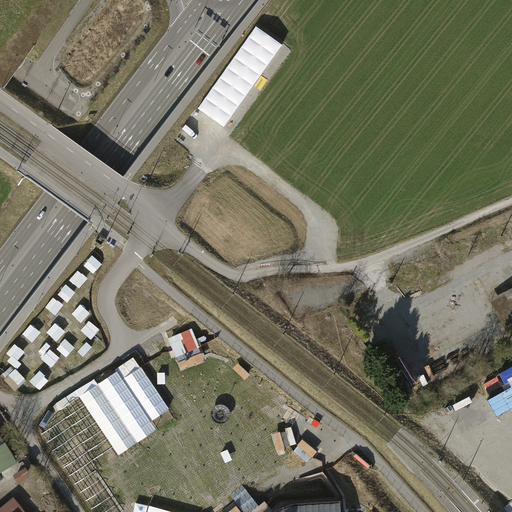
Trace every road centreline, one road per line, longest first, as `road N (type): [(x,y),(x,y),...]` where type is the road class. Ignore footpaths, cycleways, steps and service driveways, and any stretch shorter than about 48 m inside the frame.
road 1 (secondary): [(0,314),(234,5)]
road 2 (unclassified): [(161,220),(217,266),(249,276),(364,263),(511,202)]
road 3 (secondary): [(201,0),(0,266)]
road 4 (unclassified): [(83,511),(15,413),(130,345)]
road 5 (unclassified): [(161,220),(104,300),(130,345)]
road 6 (unclassified): [(49,137),(161,220)]
